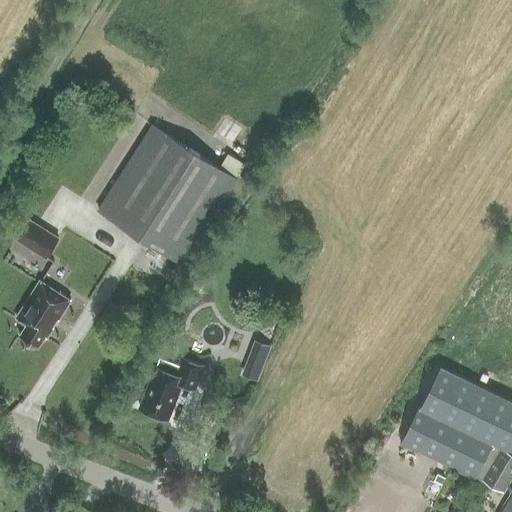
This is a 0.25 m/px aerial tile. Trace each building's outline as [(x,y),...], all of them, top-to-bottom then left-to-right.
[(96,208),(182,264),(237,179),(150,123),(96,208)] [(28,218),(15,239),(45,258),(58,238),(28,218)] [(70,300),(40,281),(16,318),(27,325),(19,336),(37,348),(44,336),(46,337),(70,300)] [(272,310),(266,326),(277,330),(283,315),(272,310)] [(258,341),(244,375),(257,380),(270,346),(258,341)] [(139,408),(167,419),(181,385),(194,390),(204,366),(182,357),(179,364),(160,357),(139,408)] [(511,402),(440,367),(420,408),(403,442),(475,478),(476,475),(481,478),(481,479),(503,493),(511,475),(511,402)] [(511,511),(511,492),(500,511),(511,511)]
